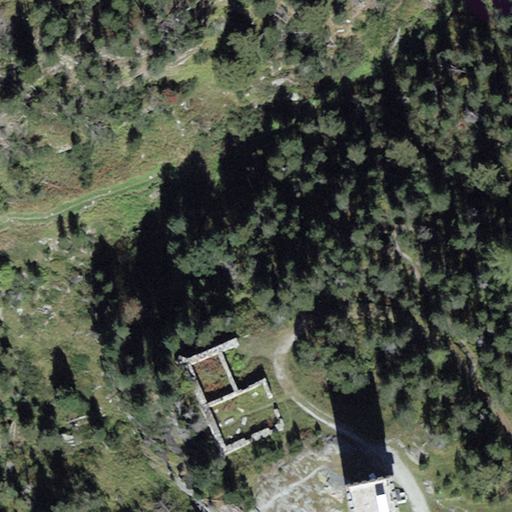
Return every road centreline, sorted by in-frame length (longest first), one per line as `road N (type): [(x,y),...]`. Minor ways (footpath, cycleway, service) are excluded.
road 1 (track): [(477,383),(419,327),(391,316),(331,312),(307,323)]
road 2 (track): [(307,407),(386,450),(424,511)]
